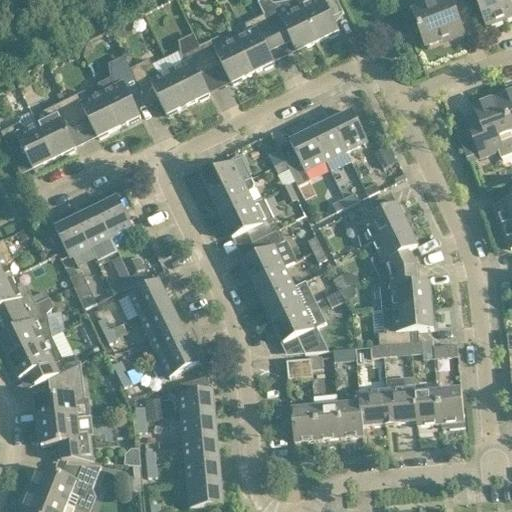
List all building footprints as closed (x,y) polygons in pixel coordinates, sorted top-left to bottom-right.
[(318,44),(301,10),(297,1),(296,1),(274,5),(268,0),(265,0),(258,4),(265,17),(264,18),(280,50),(291,45),(296,55),(298,54),(298,56),(307,51),(306,50),(318,44)] [(318,44),(329,39),(329,40),(338,36),(338,35),(339,34),(334,24),(345,19),(335,0),(295,0),(296,1),(297,1),(301,10),(318,44)] [(445,0),(412,13),(426,49),(449,40),(450,43),(464,37),(449,0),(445,0)] [(511,9),(510,5),(511,4),(511,0),(475,0),(487,29),(511,18),(511,9)] [(275,65),(269,55),(280,50),(264,18),(245,27),(246,28),(247,37),(236,42),(253,76),(264,71),(265,72),(274,68),(273,66),(275,65)] [(183,68),(172,74),(188,108),(199,102),(200,104),(209,99),(208,98),(210,97),(200,77),(211,72),(200,49),(193,36),(178,43),(181,58),(181,60),(183,68)] [(219,40),(200,49),(211,72),(222,67),(231,87),(233,86),(234,87),(242,83),(242,82),(253,76),(236,42),(225,47),(219,41),(219,40)] [(125,58),(124,59),(142,95),(153,89),(167,118),(168,117),(169,119),(178,115),(177,113),(188,108),(172,74),(161,79),(150,64),(149,63),(131,72),(125,58)] [(113,91),(102,96),(119,130),(130,125),(131,126),(140,122),(139,120),(141,120),(131,100),(142,95),(124,59),(109,66),(111,81),(112,82),(113,91)] [(85,94),(66,103),(77,126),(88,121),(98,141),(99,140),(100,142),(109,137),(108,136),(119,130),(102,96),(91,102),(85,95),(85,94)] [(511,94),(499,99),(511,132),(511,94)] [(511,132),(499,99),(473,109),(478,121),(466,126),(478,156),(467,160),(469,166),(499,154),(501,161),(511,156),(511,132)] [(53,107),(33,117),(54,162),(66,156),(66,158),(75,153),(74,152),(76,151),(66,131),(77,126),(66,103),(54,109),(53,107)] [(33,117),(32,114),(21,119),(19,126),(1,135),(12,158),(23,153),(33,172),(34,172),(35,173),(44,169),(43,167),(54,162),(33,117)] [(339,121),(332,125),(347,155),(368,145),(353,114),(347,117),(347,116),(339,120),(339,121)] [(319,131),(311,135),(326,165),(347,155),(332,125),(327,127),(326,126),(318,130),(319,131)] [(297,159),(286,165),(296,184),(298,188),(309,182),(306,175),(326,165),(311,135),(306,137),(306,136),(297,140),(298,141),(290,145),(297,159)] [(271,163),(275,170),(286,165),(280,152),(269,158),(271,163)] [(243,185),(242,184),(252,180),(242,160),(202,179),(205,185),(203,186),(208,194),(209,193),(212,200),(243,185)] [(275,170),(285,190),(291,187),(291,188),(296,184),(286,165),(275,170)] [(250,200),(255,187),(252,180),(242,184),(243,185),(212,200),(215,205),(214,206),(218,214),(219,214),(222,221),(253,206),(252,205),(250,200)] [(291,187),(285,190),(283,191),(288,203),(296,199),(291,188),(291,187)] [(365,192),(369,200),(380,195),(376,187),(365,192)] [(511,201),(494,208),(503,230),(511,226),(511,188),(509,190),(511,197),(511,201)] [(356,197),(344,202),(348,210),(359,205),(356,197)] [(280,232),(264,201),(263,200),(252,205),(253,206),(222,221),(225,226),(223,227),(228,235),(229,234),(233,242),(247,235),(252,246),(280,232)] [(118,201),(97,211),(112,240),(133,230),(118,201)] [(348,210),(344,202),(333,208),(337,216),(348,210)] [(368,234),(373,245),(407,228),(402,217),(403,217),(399,208),(397,208),(397,207),(377,216),(372,206),(348,217),(358,236),(359,235),(368,234)] [(97,211),(76,221),(91,251),(112,240),(97,211)] [(91,251),(76,221),(55,232),(70,261),(91,251)] [(511,226),(503,230),(511,252),(511,226)] [(371,263),(379,280),(404,273),(398,260),(418,250),(417,249),(418,248),(414,239),(413,240),(407,228),(373,245),(379,256),(372,262),(371,263)] [(29,231),(19,236),(23,243),(33,238),(29,231)] [(250,278),(254,285),(284,270),(274,249),(285,243),(280,232),(252,246),(258,257),(243,264),(246,269),(245,270),(249,278),(250,278)] [(308,244),(314,255),(322,251),(316,240),(308,244)] [(0,285),(12,280),(7,269),(13,263),(14,262),(14,261),(5,243),(0,245),(0,285)] [(322,251),(314,255),(320,267),(327,263),(322,251)] [(138,261),(125,267),(131,280),(142,275),(144,274),(138,261)] [(260,298),(264,305),(307,284),(306,283),(293,289),(284,270),(254,285),(256,290),(255,290),(259,299),(260,298)] [(65,271),(54,276),(63,295),(74,289),(70,281),(67,273),(65,271)] [(379,280),(383,313),(432,309),(430,296),(432,296),(431,286),(429,287),(429,285),(406,287),(404,273),(379,280)] [(82,275),(70,281),(74,289),(86,312),(97,307),(82,275)] [(146,283),(142,275),(131,280),(135,288),(146,283)] [(339,294),(342,292),(348,290),(342,278),(334,282),(339,294)] [(0,315),(4,323),(50,301),(49,299),(35,306),(27,289),(26,289),(17,291),(12,280),(0,285),(0,315)] [(135,288),(131,280),(119,286),(123,294),(135,288)] [(129,298),(139,319),(169,304),(159,284),(129,298)] [(270,318),(274,326),(317,305),(307,284),(264,305),(266,310),(265,311),(269,319),(270,318)] [(4,350),(9,361),(52,340),(46,316),(53,309),(50,301),(4,323),(9,334),(0,339),(0,345),(3,350),(4,350)] [(139,319),(150,340),(179,325),(169,304),(139,319)] [(317,305),(274,326),(276,331),(275,331),(279,340),(280,339),(290,358),(325,355),(329,355),(317,330),(327,325),(317,305)] [(383,349),(411,347),(413,347),(412,335),(434,333),(434,331),(435,331),(434,321),(433,321),(432,309),(383,313),(384,327),(378,327),(379,339),(354,341),(356,352),(371,351),(383,349)] [(99,325),(104,336),(112,332),(107,321),(99,325)] [(150,340),(160,360),(189,346),(179,325),(150,340)] [(112,332),(104,336),(110,348),(118,344),(112,332)] [(45,384),(49,382),(81,366),(76,357),(62,361),(52,340),(9,361),(15,372),(13,373),(18,382),(19,381),(20,382),(40,373),(45,384)] [(411,347),(412,358),(422,357),(423,363),(435,361),(434,351),(433,345),(413,347),(411,347)] [(189,346),(160,360),(170,381),(199,367),(189,346)] [(411,347),(383,349),(384,360),(396,359),(412,358),(411,347)] [(383,349),(371,351),(372,362),(384,360),(383,349)] [(434,351),(435,361),(435,362),(459,360),(458,349),(434,351)] [(357,363),(357,362),(356,352),(334,354),(335,363),(345,363),(345,364),(357,363)] [(323,361),(311,362),(313,381),(312,373),(324,372),(323,361)] [(313,381),(311,362),(287,365),(289,383),(313,381)] [(113,369),(119,380),(127,376),(121,365),(113,369)] [(35,402),(38,426),(77,421),(75,408),(85,402),(81,366),(49,382),(51,400),(35,402)] [(127,376),(119,380),(124,391),(132,387),(127,376)] [(385,412),(393,411),(394,423),(394,427),(393,427),(393,429),(396,429),(396,427),(417,425),(418,425),(415,396),(416,396),(416,392),(391,394),(387,394),(384,394),(385,412)] [(462,392),(438,394),(441,428),(450,427),(450,432),(465,431),(465,426),(462,392)] [(180,396),(182,419),(215,416),(213,393),(180,396)] [(393,411),(385,412),(384,394),(359,397),(360,406),(361,406),(363,430),(364,430),(385,428),(386,429),(388,429),(388,428),(387,428),(386,423),(394,423),(393,411)] [(418,425),(417,425),(418,430),(441,428),(438,394),(416,396),(415,396),(418,425)] [(341,442),(338,408),(338,399),(314,401),(315,410),(318,444),(341,442)] [(165,419),(163,400),(145,402),(147,421),(165,419)] [(361,406),(360,406),(338,408),(341,442),(365,440),(364,430),(363,430),(361,406)] [(318,444),(315,410),(292,413),(295,446),(318,444)] [(136,412),(137,424),(146,423),(144,411),(136,412)] [(182,419),(184,442),(217,439),(215,416),(182,419)] [(77,421),(38,426),(41,450),(57,448),(59,463),(75,465),(93,465),(90,438),(78,435),(77,421)] [(146,423),(137,424),(138,436),(147,436),(146,423)] [(184,442),(187,465),(219,462),(217,439),(184,442)] [(125,468),(133,469),(141,469),(140,461),(140,452),(132,452),(125,457),(125,468)] [(146,456),(147,469),(156,468),(155,455),(146,456)] [(187,465),(189,488),(221,485),(219,462),(187,465)] [(41,470),(32,494),(67,508),(72,497),(85,502),(89,491),(93,492),(101,470),(67,468),(62,479),(41,470)] [(156,468),(147,469),(148,481),(157,481),(156,468)] [(141,469),(133,469),(134,479),(132,485),(133,492),(136,497),(143,492),(141,469)] [(221,485),(189,488),(191,511),(223,508),(221,485)] [(65,511),(67,508),(32,494),(24,511),(65,511)]
